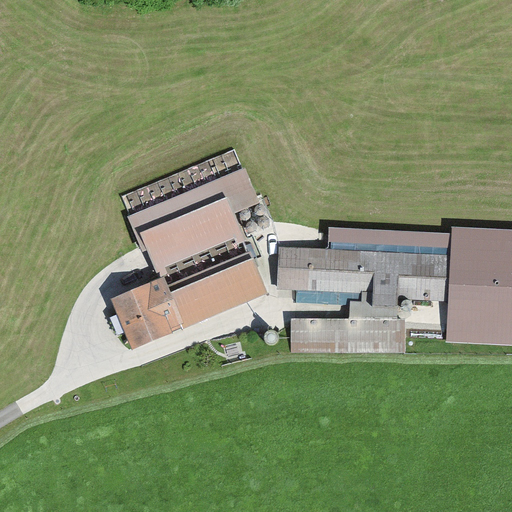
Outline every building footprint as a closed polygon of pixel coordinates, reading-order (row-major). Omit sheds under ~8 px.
[(246,167),(128,215),(143,250),(147,248),(158,274),(246,239),(234,211),(260,200),(246,167)] [(511,230),(452,227),(452,234),(449,301),(446,343),(511,345),(511,230)] [(329,248),(279,246),(278,289),(363,292),(363,301),(351,301),(351,315),(399,317),(400,299),(449,301),(452,234),(330,229),(329,248)] [(164,274),(111,296),(133,348),(268,292),(253,256),(171,290),(164,274)] [(291,317),(291,353),(405,354),(405,317),(291,317)]
